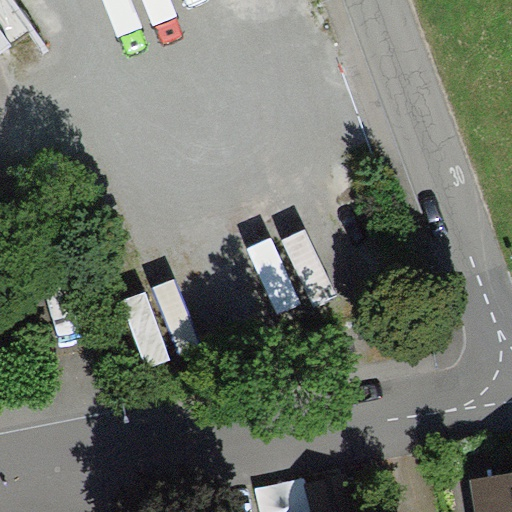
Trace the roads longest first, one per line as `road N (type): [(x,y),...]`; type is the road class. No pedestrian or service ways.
road 1 (residential): [(0,490),(511,401)]
road 2 (residential): [(379,0),(502,339),(511,392)]
